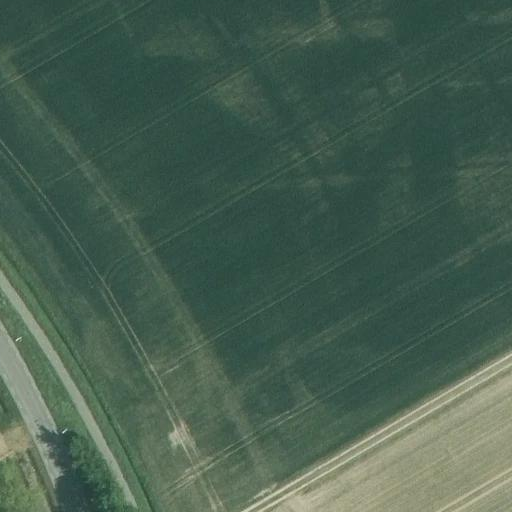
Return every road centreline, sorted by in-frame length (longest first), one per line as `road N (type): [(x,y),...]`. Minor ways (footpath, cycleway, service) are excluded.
road 1 (track): [(511,360),(254,511)]
road 2 (secondary): [(72,511),(0,350)]
